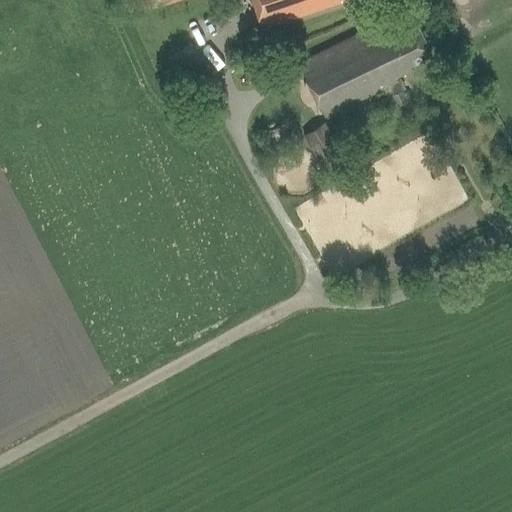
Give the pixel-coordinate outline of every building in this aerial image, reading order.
[(146,0),(150,9),(176,0),(146,0)] [(253,0),(263,28),(344,0),(253,0)] [(410,62),(432,51),(416,17),(394,28),(389,18),(299,61),(325,115),(386,85),(385,84),(397,78),(395,75),(413,67),(410,62)] [(405,87),(400,77),(391,82),(393,94),(398,105),(408,101),(402,88),(405,87)] [(303,135),(332,179),(354,164),(325,120),(303,135)]
